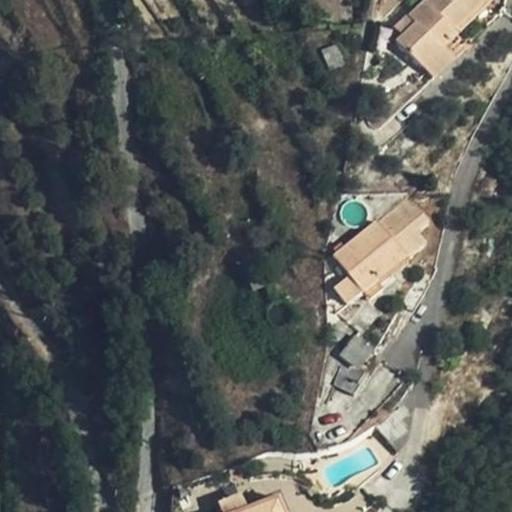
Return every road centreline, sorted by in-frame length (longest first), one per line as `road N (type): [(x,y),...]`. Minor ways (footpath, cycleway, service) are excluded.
road 1 (unclassified): [(114,0),(154,511)]
road 2 (residential): [(395,511),(414,454),(450,245),(486,132),(511,88)]
